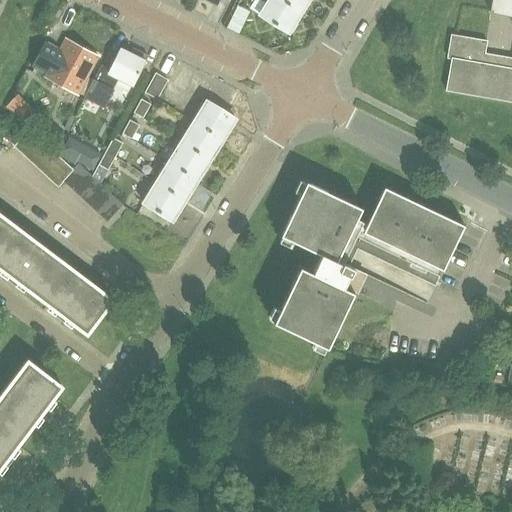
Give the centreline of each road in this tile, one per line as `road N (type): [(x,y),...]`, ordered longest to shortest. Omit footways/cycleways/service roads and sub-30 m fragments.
road 1 (unclassified): [(172,305),(302,94)]
road 2 (unclassified): [(511,201),(302,94)]
road 3 (residential): [(172,305),(0,175)]
road 4 (residential): [(302,94),(112,0)]
road 5 (residential): [(124,384),(0,292)]
road 6 (unclassified): [(62,511),(124,384)]
